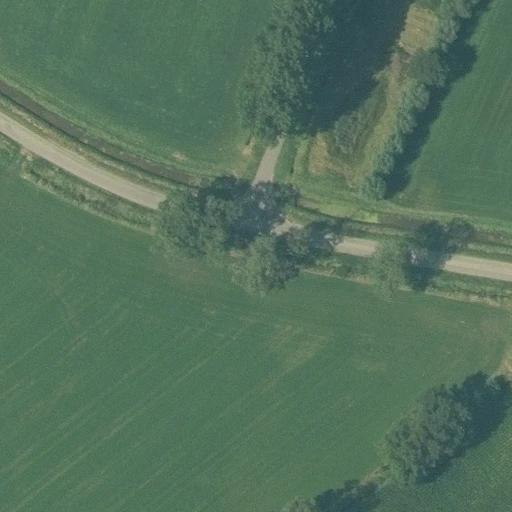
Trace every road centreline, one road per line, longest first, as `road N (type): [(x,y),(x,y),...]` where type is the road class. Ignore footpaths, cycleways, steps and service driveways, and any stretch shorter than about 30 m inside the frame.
road 1 (unclassified): [(511,269),(246,221)]
road 2 (unclassified): [(246,221),(157,202),(75,169),(0,121)]
road 3 (unclassified): [(246,221),(331,0)]
